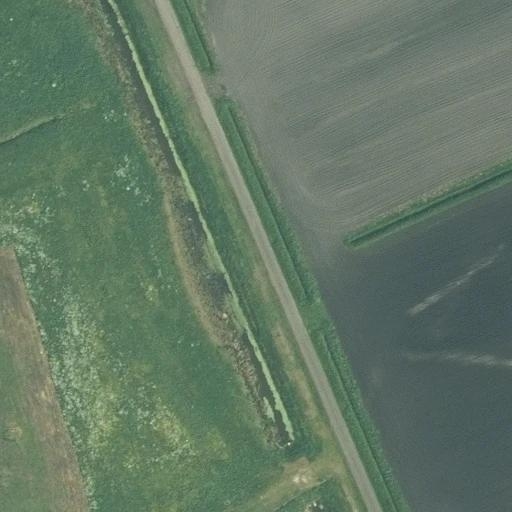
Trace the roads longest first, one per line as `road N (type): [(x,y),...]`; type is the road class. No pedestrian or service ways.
road 1 (unclassified): [(374,511),(160,0)]
road 2 (track): [(50,511),(0,340)]
road 3 (track): [(345,442),(243,511)]
